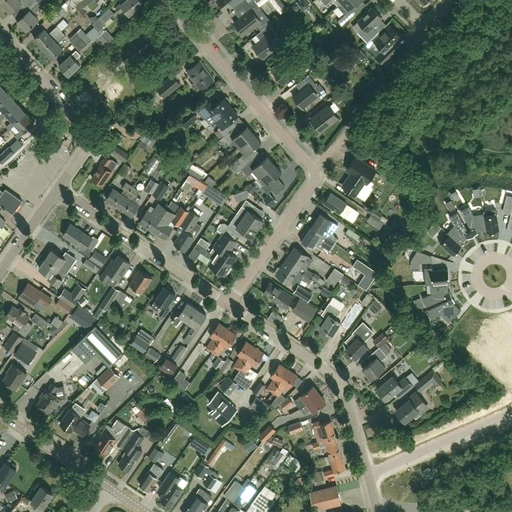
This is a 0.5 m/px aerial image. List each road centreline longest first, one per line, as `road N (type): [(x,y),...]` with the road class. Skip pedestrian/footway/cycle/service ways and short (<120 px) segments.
road 1 (residential): [(368,475),(331,374),(230,305)]
road 2 (residential): [(314,170),(167,0)]
road 3 (residential): [(230,305),(56,191)]
road 4 (residential): [(56,191),(89,138),(0,36)]
road 5 (residential): [(230,305),(314,170)]
road 6 (residential): [(368,475),(511,412)]
road 7 (tertiary): [(110,491),(0,415)]
